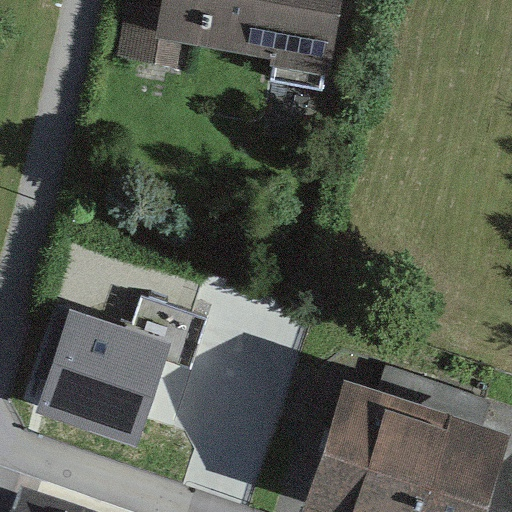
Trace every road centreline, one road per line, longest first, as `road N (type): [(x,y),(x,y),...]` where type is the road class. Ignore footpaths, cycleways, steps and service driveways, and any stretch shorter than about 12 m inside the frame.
road 1 (residential): [(82,0),(0,330)]
road 2 (residential): [(0,438),(208,511)]
